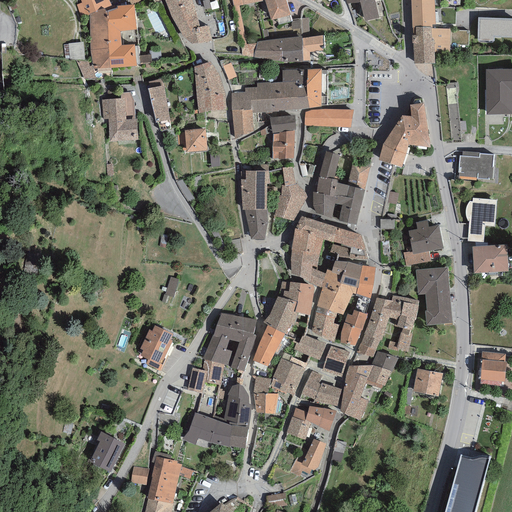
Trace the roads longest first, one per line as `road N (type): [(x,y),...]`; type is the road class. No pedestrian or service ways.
road 1 (tertiary): [(430,511),(465,347),(433,99),(414,80)]
road 2 (residential): [(248,264),(224,81),(185,37),(166,0)]
road 3 (residential): [(101,511),(170,375),(238,278)]
road 4 (residential): [(142,91),(169,179),(238,278)]
road 5 (residential): [(248,264),(282,240),(304,209),(322,152),(359,130)]
road 6 (residential): [(380,135),(366,222),(384,293)]
